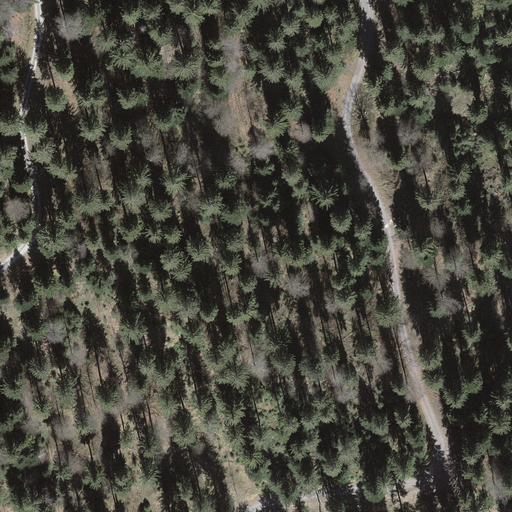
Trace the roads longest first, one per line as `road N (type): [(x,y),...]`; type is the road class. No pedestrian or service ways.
road 1 (track): [(368,0),(371,46),(346,120),(384,218),(405,344),(444,461),(424,480),(288,498),(248,511)]
road 2 (track): [(38,0),(40,36),(20,132),(43,217),(0,272)]
